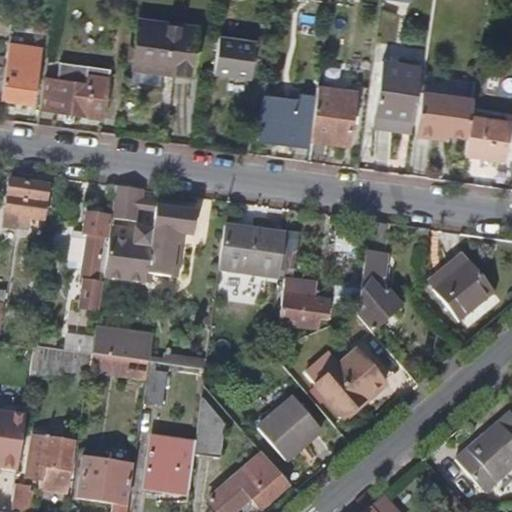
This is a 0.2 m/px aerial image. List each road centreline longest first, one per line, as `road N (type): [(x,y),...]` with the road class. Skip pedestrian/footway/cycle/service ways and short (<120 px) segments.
road 1 (residential): [(0,146),(511,216)]
road 2 (residential): [(317,511),(511,340)]
